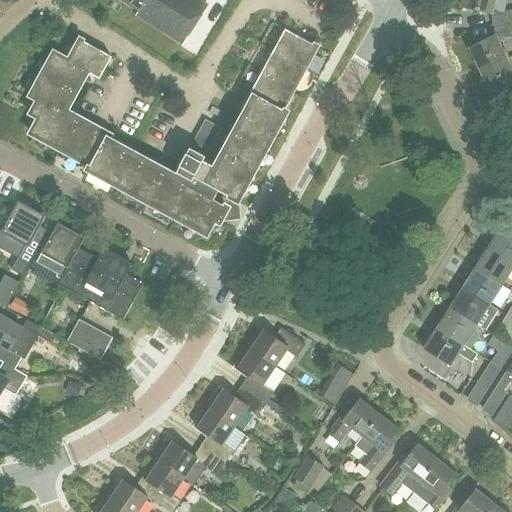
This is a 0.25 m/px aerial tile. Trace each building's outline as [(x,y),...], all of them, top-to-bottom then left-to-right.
[(120,0),(139,12),(136,16),(183,46),(208,6),(197,0),(120,0)] [(492,15),(495,0),(462,0),(461,8),(492,15)] [(250,95),(251,96),(212,168),(203,162),(205,159),(206,159),(222,130),(205,121),(176,175),(111,140),(113,136),(69,112),(89,75),(99,81),(112,58),(80,41),(69,62),(54,54),(30,98),(37,102),(30,115),(38,119),(30,135),(88,166),(87,171),(206,236),(214,222),(220,225),(228,209),(207,197),(211,189),(238,203),(286,113),(282,111),(317,48),(285,31),(250,95)] [(481,72),(505,59),(495,37),(469,49),(481,72)] [(511,72),(505,59),(481,72),(492,96),(511,86),(511,72)] [(0,227),(0,248),(18,258),(11,270),(23,276),(47,232),(40,228),(46,217),(18,202),(3,229),(0,227)] [(41,255),(31,274),(57,289),(62,281),(81,291),(83,286),(78,283),(81,277),(68,270),(79,249),(85,238),(67,229),(58,224),(57,225),(52,235),(44,249),(41,255)] [(511,234),(501,227),(488,248),(511,263),(511,234)] [(502,287),(511,270),(511,263),(488,248),(475,269),(502,287)] [(62,281),(57,289),(62,291),(76,299),(78,296),(123,321),(143,284),(126,275),(132,265),(104,249),(99,260),(79,249),(68,270),(81,277),(78,283),(83,286),(81,291),(62,281)] [(489,306),(502,287),(475,269),(462,289),(489,306)] [(496,311),(489,306),(462,289),(449,309),(483,331),(496,311)] [(449,309),(436,330),(470,351),(483,331),(449,309)] [(22,329),(0,316),(0,361),(4,364),(15,370),(21,359),(25,361),(37,338),(49,345),(54,336),(40,328),(27,320),(22,329)] [(511,320),(505,317),(500,325),(511,332),(511,320)] [(67,343),(101,361),(113,339),(79,320),(67,343)] [(255,335),(246,348),(275,368),(287,350),(297,358),(306,345),(281,328),(274,339),(263,331),(259,338),(255,335)] [(424,350),(451,367),(458,355),(471,364),(477,355),(470,351),(436,330),(424,350)] [(486,346),(499,355),(500,353),(507,357),(511,350),(511,348),(493,337),(486,346)] [(241,388),(265,404),(274,392),(263,385),(275,368),(246,348),(237,362),(241,365),(236,371),(247,378),(241,388)] [(15,370),(4,364),(0,371),(0,396),(3,390),(15,397),(27,377),(15,370)] [(475,387),(485,394),(501,370),(490,364),(475,387)] [(511,376),(506,373),(493,393),(506,401),(511,391),(511,376)] [(215,394),(206,408),(235,427),(246,410),(257,418),(265,404),(241,388),(234,398),(223,391),(218,397),(215,394)] [(362,438),(379,416),(360,400),(346,418),(342,416),(332,429),(334,430),(330,435),(340,443),(351,429),(362,438)] [(223,444),(235,427),(206,408),(197,421),(201,424),(196,430),(207,437),(200,447),(225,464),(234,451),(223,444)] [(505,432),(511,421),(511,414),(502,408),(493,422),(505,432)] [(399,431),(379,416),(362,438),(355,446),(365,454),(359,462),(372,473),(389,451),(385,448),(399,431)] [(1,430),(0,431),(0,448),(6,452),(14,438),(1,430)] [(225,464),(200,447),(193,457),(172,443),(167,449),(163,447),(154,460),(184,479),(193,486),(205,468),(217,476),(225,464)] [(413,492),(437,461),(418,446),(409,457),(406,455),(381,487),(393,496),(402,484),(413,492)] [(318,492),(332,475),(323,468),(324,466),(308,456),(294,478),(297,480),(293,486),(305,494),(309,488),(310,489),(312,487),(318,492)] [(154,488),(147,497),(148,498),(168,511),(174,511),(181,502),(172,496),(184,479),(154,460),(145,473),(149,476),(145,482),(154,488)] [(457,476),(437,461),(413,492),(436,510),(447,496),(443,494),(457,476)] [(106,498),(126,511),(138,511),(148,498),(147,497),(123,481),(119,487),(115,485),(106,498)] [(490,511),(495,505),(476,490),(462,508),(459,505),(453,511),(490,511)] [(331,511),(350,511),(355,506),(344,497),(331,511)] [(126,511),(106,498),(97,511),(126,511)]
